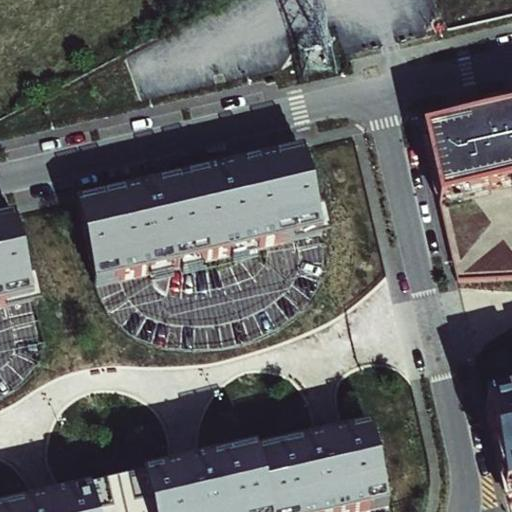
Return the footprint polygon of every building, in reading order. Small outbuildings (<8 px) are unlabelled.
[(511,113),(500,116),(416,135),(435,212),(454,297),(511,294),(511,113)] [(319,244),(302,163),(241,177),(134,201),(75,215),(94,297),(319,244)] [(0,319),(32,312),(14,229),(0,232),(0,319)] [(511,506),(511,415),(482,423),(502,509),(511,506)] [(383,511),(368,442),(302,457),(176,485),(59,511),(383,511)]
